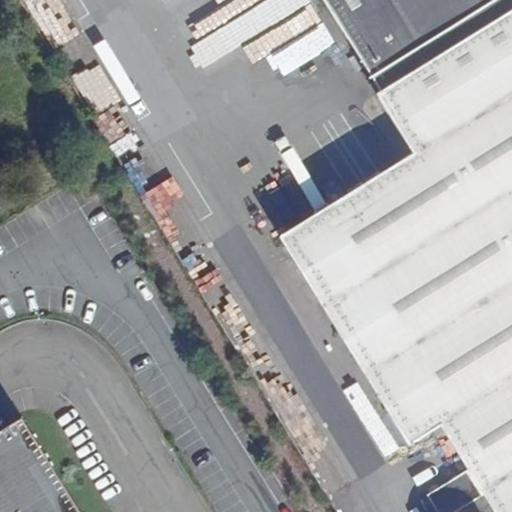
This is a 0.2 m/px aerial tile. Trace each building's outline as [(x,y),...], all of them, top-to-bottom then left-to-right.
[(511,0),(324,0),(325,0),(381,91),(511,8),(511,0)] [(280,236),(408,442),(439,422),(495,511),(511,511),(511,8),(381,91),(377,93),(415,153),(280,236)] [(287,305),(261,318),(333,464),(359,452),(287,305)] [(345,402),(369,442),(390,429),(365,390),(345,402)] [(82,511),(21,417),(0,430),(0,511),(82,511)]
